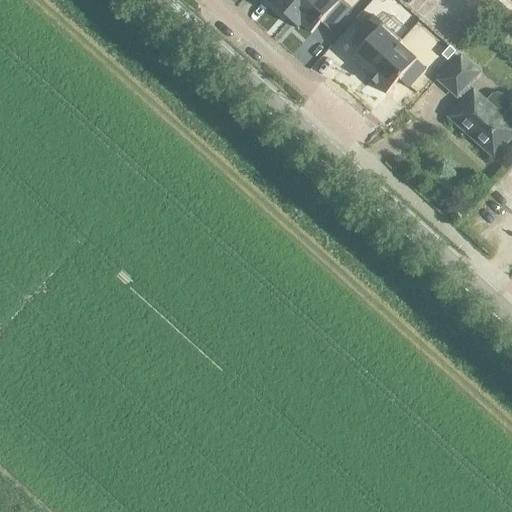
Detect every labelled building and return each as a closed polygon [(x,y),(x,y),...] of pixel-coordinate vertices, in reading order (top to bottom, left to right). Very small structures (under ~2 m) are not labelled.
[(275,0),(271,5),(290,22),(309,0),(275,0)] [(309,0),(290,22),(289,22),(298,30),(302,26),(311,34),(321,23),(331,32),(348,12),(334,0),(309,0)] [(360,49),(351,60),(360,68),(358,70),(366,77),(368,75),(369,76),(396,46),(368,21),(351,40),(360,49)] [(396,46),(369,76),(387,93),(397,81),(407,90),(424,71),(396,46)] [(450,47),(441,57),(446,62),(455,52),(450,47)] [(449,117),(494,157),(511,136),(511,125),(473,91),(472,91),(467,86),(479,73),(461,57),(439,81),(457,97),(458,96),(464,101),(449,117)] [(511,182),(487,212),(506,229),(509,225),(511,221),(511,160),(502,173),(511,181),(511,182)]
